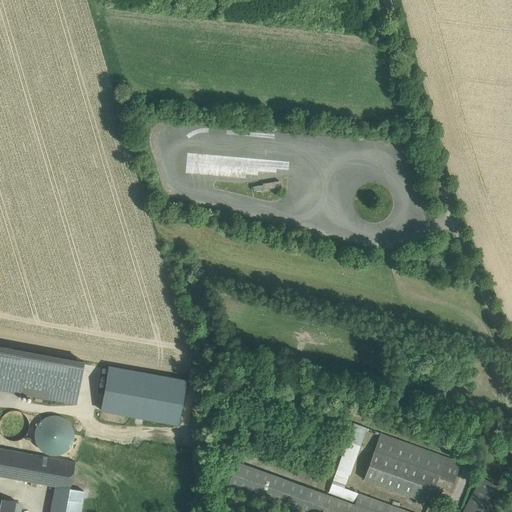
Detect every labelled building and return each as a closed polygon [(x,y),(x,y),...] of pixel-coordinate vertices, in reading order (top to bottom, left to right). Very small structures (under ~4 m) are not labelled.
[(279,181),(263,183),(263,189),(280,187),(279,181)] [(83,362),(0,346),(0,387),(76,401),(83,362)] [(100,411),(178,423),(185,377),(107,365),(100,411)] [(28,431),(29,425),(28,419),(24,415),(19,411),(14,410),(8,412),(3,415),(0,419),(0,431),(3,436),(8,439),(14,440),(20,439),(25,436),(28,431)] [(35,450),(68,453),(71,419),(39,415),(35,450)] [(353,423),(337,469),(348,474),(365,427),(353,423)] [(461,462),(380,433),(363,479),(429,503),(439,475),(454,480),(461,462)] [(74,462),(0,448),(0,475),(55,486),(70,489),(74,462)] [(227,484),(299,510),(307,487),(236,461),(227,484)] [(348,474),(337,469),(328,492),(340,497),(343,488),(348,474)] [(482,478),(462,511),(494,511),(506,491),(482,478)] [(70,489),(55,486),(50,511),(80,511),(84,491),(70,489)] [(351,511),(354,504),(307,487),(299,510),(304,511),(351,511)] [(358,493),(343,488),(340,497),(355,502),(358,493)] [(410,511),(358,493),(355,502),(354,504),(351,511),(410,511)] [(13,511),(16,501),(0,497),(0,511),(13,511)]
